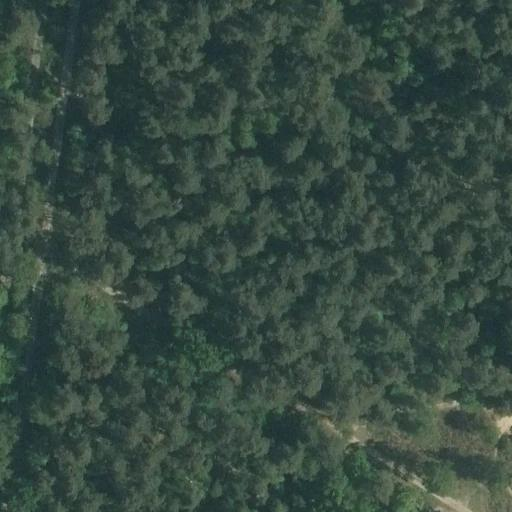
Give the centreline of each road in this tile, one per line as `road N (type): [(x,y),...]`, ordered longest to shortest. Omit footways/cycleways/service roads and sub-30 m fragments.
road 1 (track): [(41,244),(3,511)]
road 2 (track): [(72,0),(41,244)]
